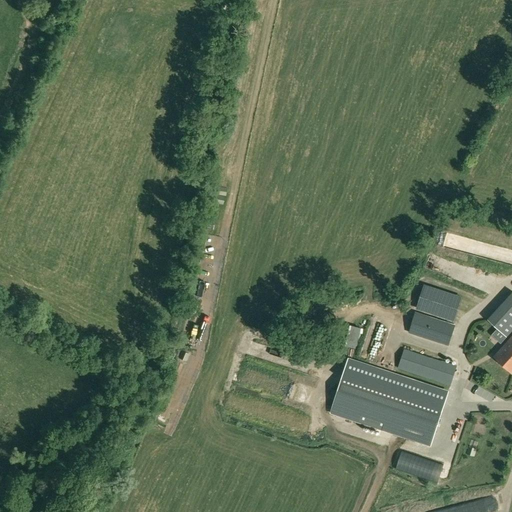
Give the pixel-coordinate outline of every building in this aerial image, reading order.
[(206,262),(205,270),(213,271),(214,263),(206,262)] [(416,313),(410,332),(448,345),(454,326),(416,313)] [(511,336),(494,356),(511,372),(511,336)] [(191,339),(188,347),(196,350),(199,341),(191,339)] [(405,348),(398,368),(449,385),(456,365),(405,348)] [(340,382),(330,410),(393,431),(430,444),(439,415),(447,392),(347,359),(340,382)] [(160,413),(157,421),(164,424),(167,417),(160,413)]
